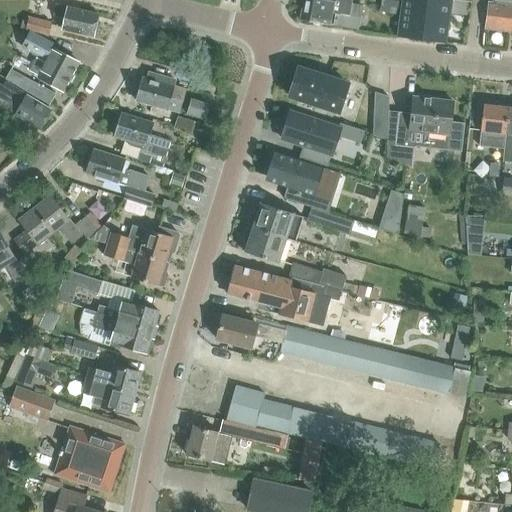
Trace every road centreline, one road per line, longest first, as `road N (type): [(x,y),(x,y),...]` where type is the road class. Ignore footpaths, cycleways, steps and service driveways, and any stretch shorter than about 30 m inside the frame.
road 1 (unclassified): [(141,511),(178,348),(269,30)]
road 2 (residential): [(511,70),(269,30)]
road 3 (residential): [(145,0),(90,100),(0,190)]
road 4 (residential): [(269,30),(151,0)]
